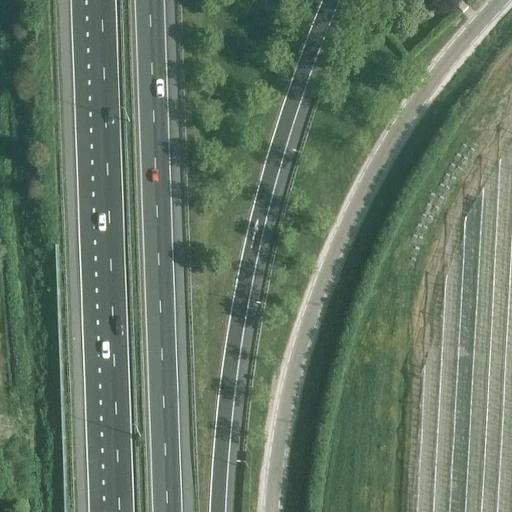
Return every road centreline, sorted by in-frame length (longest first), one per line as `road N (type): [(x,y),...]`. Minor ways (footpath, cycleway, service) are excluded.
road 1 (unclassified): [(272,511),(287,427),(326,300),(423,108),(511,0)]
road 2 (motorway): [(216,511),(245,276),(270,170),(331,0)]
road 3 (motorway): [(169,511),(150,0)]
road 4 (motorway): [(99,0),(117,511)]
